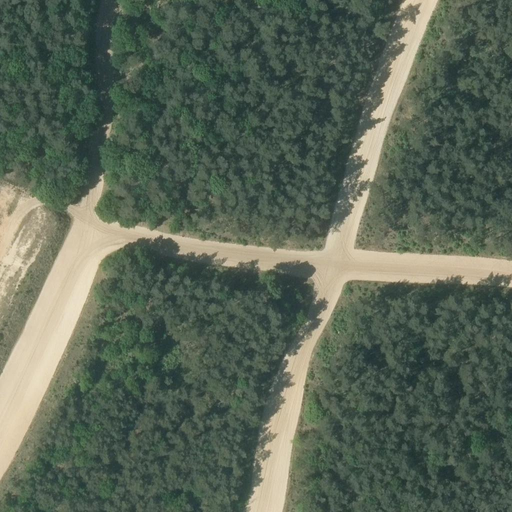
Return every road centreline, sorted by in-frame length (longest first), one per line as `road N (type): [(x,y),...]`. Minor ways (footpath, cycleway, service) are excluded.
road 1 (track): [(264,511),(298,349),(319,308),(422,0)]
road 2 (track): [(0,431),(90,235),(109,0)]
road 3 (track): [(90,235),(217,256),(511,274)]
